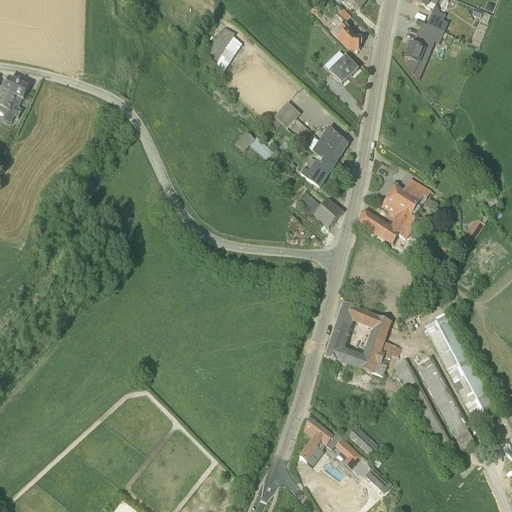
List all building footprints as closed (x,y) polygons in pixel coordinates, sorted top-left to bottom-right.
[(347,0),(347,1),(360,11),(369,0),(368,0),(347,0)] [(427,9),(429,4),(436,7),(439,0),(448,4),(449,0),(415,0),(414,4),(427,9)] [(491,13),(493,7),(487,4),(485,10),(491,13)] [(480,19),(482,13),(474,11),(472,17),(480,19)] [(433,12),(431,17),(426,27),(439,33),(444,35),(448,25),(443,23),(445,17),(438,14),(433,12)] [(349,52),(358,53),(358,46),(361,46),(362,40),(355,39),(349,33),(350,31),(345,25),(347,22),(340,15),(332,23),(336,27),(330,33),(349,52)] [(439,46),(444,35),(439,33),(426,27),(422,25),(417,36),(420,37),(416,47),(413,46),(411,45),(405,60),(406,61),(410,62),(408,68),(414,76),(417,67),(423,63),(429,51),(432,52),(435,44),(439,46)] [(241,47),(232,38),(232,37),(225,31),(204,60),(213,67),(223,74),(241,47)] [(330,74),(342,86),(341,86),(342,87),(343,86),(348,81),(352,77),(353,77),(352,77),(357,72),(358,72),(358,71),(357,71),(346,59),(345,58),(345,59),(330,73),(329,74),(330,74)] [(11,125),(14,119),(18,120),(22,112),(18,110),(23,100),(28,89),(10,81),(0,101),(0,107),(9,111),(4,122),(11,125)] [(296,121),(283,109),(274,119),(274,120),(281,126),(287,131),(296,121)] [(275,132),(281,126),(274,120),(269,126),(275,132)] [(329,129),(320,144),(341,157),(348,146),(329,129)] [(267,162),(274,155),(272,153),(256,139),(254,142),(246,135),(236,146),(244,153),(250,147),(267,162)] [(313,154),(319,159),(323,162),(320,166),(330,173),(341,157),(320,144),(313,154)] [(323,162),(319,159),(309,174),(304,171),(301,176),(319,190),(330,173),(320,166),(323,162)] [(396,217),(414,228),(415,227),(412,225),(415,220),(411,217),(423,198),(427,200),(431,194),(411,182),(407,188),(411,190),(407,196),(395,188),(383,208),(396,217)] [(328,202),(322,208),(307,195),(299,204),(328,231),(343,215),(328,202)] [(500,210),(496,205),(491,208),(495,214),(500,210)] [(414,228),(396,217),(388,230),(365,215),(359,224),(393,247),(399,237),(406,242),(414,228)] [(485,226),(488,221),(482,218),(479,223),(485,226)] [(470,232),(478,237),(484,227),(476,222),(470,232)] [(464,249),(455,243),(453,246),(462,252),(464,249)] [(449,255),(452,250),(444,245),(441,249),(449,255)] [(382,379),(387,365),(395,368),(401,350),(384,344),(391,324),(344,305),(326,360),(374,376),(382,379)] [(446,317),(424,328),(473,421),(495,410),(446,317)] [(418,365),(461,452),(476,445),(433,358),(418,365)] [(406,390),(419,383),(407,361),(395,368),(406,390)] [(299,459),(307,464),(322,445),(326,448),(333,439),(309,420),(304,433),(313,440),(299,459)] [(369,456),(377,448),(355,428),(347,436),(369,456)] [(335,449),(347,460),(343,465),(351,472),(362,459),(342,441),(335,449)] [(373,465),(378,469),(382,465),(377,460),(373,465)]
